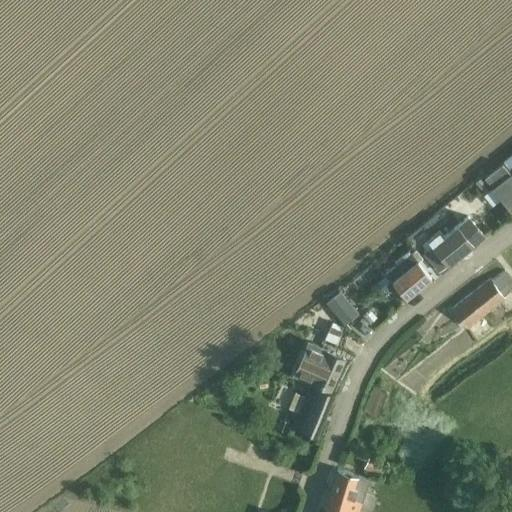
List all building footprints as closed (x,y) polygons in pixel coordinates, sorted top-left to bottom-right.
[(502,164),(483,178),(492,189),(501,182),(510,174),(502,164)] [(481,176),(474,182),(479,188),(486,182),(481,176)] [(422,224),(406,237),(416,249),(421,244),(426,250),(425,250),(423,252),(438,271),(483,236),(467,216),(443,236),(439,231),(431,238),(430,238),(427,234),(441,223),(435,214),(422,224)] [(427,273),(431,269),(421,257),(403,271),(396,263),(384,273),(405,298),(430,277),(427,273)] [(511,287),(511,279),(505,270),(491,281),(490,279),(452,308),(466,326),(503,297),(502,295),(511,287)] [(344,325),(358,313),(340,291),(326,302),(344,325)] [(331,322),(327,330),(339,336),(343,327),(331,322)] [(310,346),(296,377),(329,391),(342,359),(310,346)] [(316,436),(333,394),(309,384),(291,426),(316,436)] [(386,392),(372,386),(362,410),(376,416),(386,392)] [(253,398),(248,409),(266,417),(271,406),(253,398)] [(368,455),(363,467),(376,473),(382,462),(368,455)] [(356,511),(367,480),(335,471),(322,511),(356,511)]
